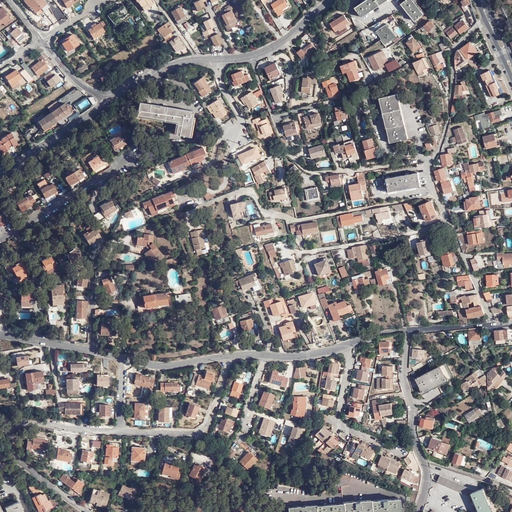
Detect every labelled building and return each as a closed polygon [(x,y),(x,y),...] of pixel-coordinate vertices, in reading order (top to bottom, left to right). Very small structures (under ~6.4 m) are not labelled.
[(36,12),(47,3),(44,0),(24,0),(30,7),(32,6),(36,12)] [(138,1),(143,9),(149,5),(150,7),(154,4),(151,0),(136,0),(137,2),(138,1)] [(204,0),(197,0),(193,2),(196,10),(203,7),(202,6),(204,5),(202,1),(204,0)] [(279,0),(271,5),(275,13),(281,10),(287,6),(284,0),(279,0)] [(361,0),(354,5),(361,17),(386,0),(361,0)] [(406,0),(400,4),(412,22),(422,16),(411,0),(406,0)] [(460,0),(461,1),(459,3),(467,18),(470,17),(466,9),(464,6),(469,4),(467,0),(460,0)] [(49,6),(47,3),(36,12),(39,15),(49,6)] [(108,17),(115,27),(123,21),(121,19),(129,13),(123,5),(116,11),(115,9),(111,12),(112,14),(108,17)] [(221,14),(223,18),(226,25),(225,25),(227,29),(236,25),(235,22),(234,20),(236,19),(232,12),(233,10),(231,5),(224,9),(225,12),(221,14)] [(171,11),(176,20),(185,16),(180,6),(171,11)] [(13,21),(11,18),(10,19),(8,16),(9,15),(4,7),(0,8),(0,10),(1,12),(0,12),(0,23),(0,24),(4,22),(6,25),(13,21)] [(378,15),(376,12),(364,19),(365,22),(378,15)] [(51,26),(57,21),(51,13),(45,17),(51,26)] [(330,24),(335,32),(339,29),(340,31),(347,27),(346,25),(349,23),(344,15),(330,24)] [(187,19),(185,16),(176,20),(178,24),(187,19)] [(204,36),(213,32),(211,29),(211,28),(213,27),(212,26),(213,25),(210,18),(202,22),(206,30),(202,32),(204,36)] [(425,32),(425,33),(427,30),(429,32),(435,25),(429,20),(424,26),(418,29),(419,30),(421,29),(425,32)] [(455,26),(460,33),(469,27),(464,20),(459,23),(456,20),(452,23),(455,26)] [(166,40),(172,36),(171,33),(174,31),(168,22),(158,29),(160,33),(161,32),(166,40)] [(90,30),(94,38),(106,32),(101,23),(98,25),(93,27),(90,30)] [(387,23),(384,25),(394,38),(396,37),(387,23)] [(385,44),(394,38),(384,25),(376,31),(385,44)] [(438,28),(435,25),(429,32),(427,30),(425,33),(428,35),(429,34),(430,36),(438,28)] [(19,43),(26,37),(18,27),(11,33),(13,36),(9,39),(14,45),(18,42),(19,43)] [(447,28),(444,30),(446,33),(447,33),(451,38),(458,34),(453,27),(449,31),(447,28)] [(213,32),(204,36),(205,39),(209,37),(214,47),(221,43),(217,33),(214,35),(213,32)] [(67,41),(63,43),(64,45),(68,51),(79,44),(73,34),(65,39),(67,41)] [(175,39),(172,36),(166,40),(167,42),(169,41),(177,52),(180,50),(180,51),(186,47),(181,40),(179,41),(177,38),(175,39)] [(411,42),(408,44),(413,51),(420,46),(412,36),(408,39),(409,40),(411,42)] [(8,38),(5,40),(8,44),(10,46),(11,48),(14,45),(9,39),(8,38)] [(460,50),(467,60),(468,59),(477,52),(470,42),(460,50)] [(299,62),(305,68),(312,62),(311,61),(316,58),(314,56),(319,52),(312,43),(302,50),(301,49),(297,52),(302,59),(299,62)] [(80,45),(79,44),(68,51),(66,53),(67,54),(80,45)] [(389,63),(383,50),(380,52),(385,64),(386,64),(389,63)] [(455,57),(455,68),(466,60),(458,50),(456,52),(455,57)] [(385,64),(380,52),(368,58),(374,71),(385,66),(386,66),(386,64),(385,64)] [(436,53),(434,54),(431,55),(435,65),(440,64),(436,53)] [(33,67),(39,75),(50,67),(46,62),(47,61),(43,55),(39,58),(41,61),(33,67)] [(467,60),(466,61),(470,67),(473,70),(476,69),(478,68),(471,58),(469,60),(468,59),(467,60)] [(396,59),(389,63),(386,64),(386,66),(385,66),(389,72),(400,66),(399,63),(398,62),(396,59)] [(276,60),(266,65),(271,76),(281,72),(276,60)] [(343,65),(345,72),(347,71),(351,82),(361,79),(357,69),(358,68),(355,60),(343,65)] [(426,67),(422,60),(414,63),(418,71),(417,71),(419,76),(424,74),(422,69),(426,67)] [(25,62),(22,65),(25,69),(27,71),(30,68),(25,62)] [(85,64),(77,69),(80,74),(88,69),(85,64)] [(35,74),(34,72),(30,68),(27,71),(32,77),(35,74)] [(6,76),(11,84),(13,86),(20,81),(19,79),(22,77),(17,69),(6,76)] [(27,71),(25,69),(21,72),(29,82),(33,78),(32,77),(27,71)] [(233,81),(234,85),(250,79),(247,73),(244,75),(242,69),(231,73),(234,80),(233,81)] [(43,78),(52,89),(61,82),(52,71),(43,78)] [(482,75),(493,99),(502,94),(491,71),(482,75)] [(313,83),(316,84),(317,78),(313,78),(313,76),(308,76),(308,78),(304,78),(302,92),(311,93),(313,83)] [(199,91),(202,96),(210,92),(204,83),(206,82),(203,77),(194,83),(199,91)] [(434,77),(426,81),(431,92),(439,88),(434,77)] [(455,86),(454,95),(463,95),(470,95),(463,80),(460,82),(462,84),(455,86)] [(276,102),(286,99),(281,82),(271,85),(276,102)] [(330,97),(336,95),(340,94),(339,90),(336,83),(327,87),(329,94),(330,97)] [(245,100),(249,108),(259,103),(253,91),(242,97),(244,101),(245,100)] [(385,121),(390,142),(408,138),(397,94),(380,98),(385,121)] [(215,113),(213,113),(216,119),(219,117),(220,118),(227,114),(222,108),(223,107),(218,100),(210,105),(215,113)] [(37,119),(43,128),(70,110),(64,101),(37,119)] [(176,121),(176,123),(174,134),(187,137),(192,110),(139,101),(137,114),(176,121)] [(349,118),(347,110),(342,112),(340,107),(336,108),(339,120),(349,118)] [(474,117),(476,122),(480,121),(482,130),(493,126),(492,123),(501,120),(499,116),(502,115),(501,110),(485,115),(484,113),(474,117)] [(314,123),(321,121),(319,112),(305,116),(308,128),(315,126),(314,123)] [(136,116),(176,123),(176,121),(137,114),(136,116)] [(260,131),(262,136),(272,132),(267,119),(261,121),(260,118),(253,120),(255,124),(257,123),(260,131)] [(93,121),(97,127),(101,125),(97,119),(93,121)] [(294,132),(294,133),(298,132),(295,120),(291,121),(291,122),(287,123),(284,124),(286,134),(294,132)] [(434,133),(435,136),(440,134),(437,124),(429,127),(431,134),(434,133)] [(454,130),(456,136),(458,141),(459,144),(467,141),(462,127),(454,130)] [(0,153),(6,149),(4,146),(6,145),(6,144),(10,141),(12,145),(17,142),(9,131),(4,134),(5,135),(0,137),(0,153)] [(334,137),(337,143),(344,140),(341,134),(334,137)] [(111,145),(115,151),(126,143),(120,135),(111,140),(113,144),(111,145)] [(484,138),(487,149),(498,146),(495,135),(484,138)] [(374,147),(375,147),(372,138),(363,141),(366,150),(365,150),(367,158),(378,154),(376,149),(374,149),(374,147)] [(341,150),(342,154),(344,159),(358,155),(353,140),(344,143),(344,141),(338,143),(334,145),(336,152),(341,150)] [(319,156),(325,154),(322,144),(308,148),(311,158),(319,156)] [(186,153),(190,164),(191,165),(199,162),(198,161),(204,159),(203,156),(206,155),(203,147),(186,153)] [(238,165),(242,164),(248,161),(252,159),(248,150),(244,152),(238,155),(240,158),(235,160),(238,165)] [(453,164),(450,152),(449,152),(440,155),(444,166),(453,164)] [(185,165),(188,164),(184,154),(168,161),(172,173),(186,167),(185,165)] [(80,159),(86,169),(91,166),(94,171),(105,164),(101,158),(100,159),(98,156),(87,162),(84,156),(80,159)] [(258,185),(258,184),(264,181),(260,173),(264,170),(268,168),(264,162),(251,168),(255,175),(254,176),(257,182),(255,183),(255,184),(256,186),(258,185)] [(470,165),(470,169),(471,172),(480,170),(485,169),(483,162),(470,165)] [(440,180),(446,178),(449,177),(447,170),(446,167),(443,168),(441,167),(434,169),(435,171),(434,171),(437,181),(440,180)] [(65,177),(71,186),(85,177),(80,168),(65,177)] [(27,169),(23,171),(27,178),(31,175),(27,169)] [(473,180),(471,172),(470,169),(466,170),(466,171),(462,172),(463,178),(464,178),(467,177),(467,181),(469,180),(469,181),(473,180)] [(480,174),(480,170),(471,172),(473,180),(473,181),(477,180),(476,175),(480,174)] [(22,181),(27,178),(23,171),(18,174),(22,181)] [(363,172),(356,173),(358,184),(349,185),(351,197),(363,195),(362,191),(367,190),(363,172)] [(386,178),(388,192),(420,186),(418,173),(386,178)] [(332,184),(341,182),(339,174),(326,177),(327,182),(331,181),(332,184)] [(160,182),(154,177),(151,181),(157,186),(160,182)] [(37,183),(46,198),(54,193),(58,191),(53,183),(49,185),(44,178),(37,183)] [(447,182),(446,178),(440,180),(445,194),(453,191),(450,181),(447,182)] [(479,184),(474,185),(469,186),(470,192),(475,190),(481,189),(479,184)] [(307,189),(309,200),(320,198),(317,187),(307,189)] [(285,188),(278,189),(280,199),(287,197),(285,188)] [(148,205),(151,212),(158,210),(158,211),(160,212),(162,211),(163,211),(164,211),(165,211),(166,210),(167,209),(168,209),(169,208),(170,206),(169,205),(175,203),(174,200),(178,199),(174,189),(164,193),(164,192),(153,197),(143,201),(145,206),(148,205)] [(271,201),(280,199),(278,189),(275,190),(275,191),(269,193),(271,201)] [(511,190),(506,191),(506,189),(500,190),(501,193),(506,193),(506,198),(504,198),(504,201),(511,200),(511,190)] [(207,200),(215,195),(207,192),(207,193),(204,196),(207,200)] [(56,196),(54,193),(46,198),(48,201),(56,196)] [(16,202),(22,211),(29,207),(28,205),(35,201),(31,195),(26,197),(26,196),(16,202)] [(466,200),(467,209),(480,207),(478,196),(470,197),(470,199),(466,200)] [(429,199),(425,200),(426,203),(420,206),(427,221),(437,217),(431,201),(429,202),(429,199)] [(102,212),(104,216),(116,209),(110,200),(100,206),(103,211),(102,212)] [(243,201),(231,204),(235,217),(242,216),(241,211),(246,210),(243,201)] [(404,203),(406,209),(407,210),(412,208),(409,202),(404,203)] [(388,206),(372,209),(373,214),(375,214),(376,219),(390,216),(388,206)] [(131,209),(124,212),(127,218),(133,215),(131,209)] [(373,216),(370,209),(362,211),(362,215),(363,218),(367,217),(367,218),(373,216)] [(407,210),(406,209),(403,210),(404,212),(401,213),(403,219),(406,217),(407,219),(410,218),(407,210)] [(0,226),(12,218),(7,210),(0,214),(0,226)] [(477,227),(488,227),(487,214),(487,210),(486,210),(479,211),(479,214),(476,214),(477,223),(477,227)] [(353,216),(352,213),(345,215),(340,216),(342,226),(343,226),(350,224),(354,223),(353,216)] [(362,215),(353,216),(354,223),(355,223),(364,222),(363,218),(362,215)] [(296,230),(297,235),(317,231),(315,221),(298,225),(299,230),(296,230)] [(86,229),(87,231),(90,229),(91,231),(95,228),(92,223),(90,224),(91,225),(86,229)] [(253,224),(255,236),(273,231),(271,223),(260,226),(259,223),(253,224)] [(102,239),(95,228),(91,231),(90,229),(87,231),(87,232),(88,233),(84,235),(89,244),(94,241),(98,246),(102,239)] [(195,237),(192,238),(195,250),(196,250),(201,248),(205,247),(205,246),(204,242),(201,229),(193,231),(195,237)] [(482,229),(471,231),(466,232),(468,244),(484,241),(482,232),(482,229)] [(148,249),(144,253),(150,260),(155,255),(159,259),(163,256),(164,255),(152,242),(152,234),(142,233),(142,237),(136,237),(135,245),(145,245),(148,249)] [(427,240),(423,241),(421,242),(417,243),(421,255),(431,252),(427,240)] [(274,249),(271,242),(264,244),(266,251),(267,251),(270,257),(273,256),(270,250),(274,249)] [(375,257),(376,258),(380,257),(377,244),(370,246),(372,257),(375,257)] [(368,258),(366,245),(352,247),(352,248),(347,249),(349,257),(354,256),(355,258),(355,257),(357,257),(358,260),(359,263),(362,262),(363,267),(370,266),(368,258)] [(66,255),(71,263),(82,257),(79,252),(77,252),(75,249),(66,255)] [(441,256),(444,267),(449,265),(450,266),(451,266),(452,265),(453,264),(452,262),(455,262),(452,250),(449,251),(449,250),(446,250),(447,255),(441,256)] [(498,267),(498,268),(511,267),(511,252),(502,254),(502,253),(498,253),(498,254),(496,254),(496,261),(497,264),(498,267)] [(42,265),(48,275),(58,268),(51,256),(42,261),(44,264),(42,265)] [(176,256),(165,259),(167,265),(177,263),(176,256)] [(282,267),(285,275),(292,273),(292,271),(295,269),(292,259),(283,262),(279,263),(281,268),(282,267)] [(313,263),(318,275),(329,270),(325,259),(313,263)] [(13,270),(19,280),(30,273),(25,264),(23,265),(22,262),(12,268),(9,262),(4,265),(8,272),(13,270)] [(348,275),(344,266),(339,268),(343,278),(348,275)] [(379,271),(377,272),(380,286),(387,285),(387,286),(392,284),(393,283),(391,278),(390,278),(387,269),(383,270),(382,269),(379,270),(379,271)] [(242,289),(248,287),(249,290),(259,286),(254,273),(238,279),(238,280),(241,287),(242,289)] [(352,281),(355,290),(360,289),(360,286),(370,283),(368,278),(365,279),(364,278),(362,279),(361,275),(352,277),(354,281),(352,281)] [(485,275),(486,286),(496,286),(496,285),(497,285),(497,275),(485,275)] [(457,277),(457,281),(466,281),(467,288),(472,288),(471,283),(472,283),(469,276),(457,277)] [(76,285),(86,287),(87,279),(78,277),(76,285)] [(101,280),(107,295),(113,293),(112,291),(115,290),(110,277),(101,280)] [(458,289),(467,288),(466,281),(457,281),(458,289)] [(324,291),(329,289),(327,284),(323,286),(316,288),(318,293),(322,292),(324,291)] [(51,289),(52,303),(63,302),(62,291),(64,291),(63,285),(55,286),(55,288),(51,289)] [(170,291),(136,297),(137,305),(144,304),(144,306),(146,308),(149,307),(151,305),(168,303),(166,295),(170,295),(170,291)] [(20,292),(20,308),(33,309),(34,293),(20,292)] [(311,292),(297,296),(301,307),(314,303),(311,292)] [(327,303),(322,292),(318,293),(316,294),(322,309),(327,307),(332,321),(339,318),(338,314),(351,309),(349,304),(346,305),(344,299),(335,302),(335,301),(327,303)] [(488,292),(483,293),(487,303),(491,302),(488,292)] [(462,297),(462,296),(457,297),(458,300),(461,299),(464,309),(466,309),(469,308),(467,303),(473,301),(474,307),(481,306),(479,302),(477,294),(465,296),(462,297)] [(273,303),(271,298),(262,302),(264,309),(269,307),(272,317),(276,315),(276,314),(279,312),(282,311),(281,306),(282,306),(280,301),(273,303)] [(77,321),(85,322),(86,312),(87,312),(88,304),(78,303),(77,321)] [(211,309),(216,321),(226,318),(221,305),(211,309)] [(484,314),(481,306),(474,307),(469,308),(466,309),(464,309),(457,310),(461,320),(463,319),(464,324),(470,323),(468,318),(484,314)] [(239,321),(242,332),(249,331),(248,329),(252,328),(250,318),(239,321)] [(277,327),(281,339),(291,336),(290,331),(293,330),(290,321),(282,324),(283,326),(277,327)] [(100,334),(115,335),(116,324),(101,323),(100,334)] [(479,339),(478,328),(468,329),(469,344),(481,343),(481,338),(479,339)] [(508,330),(494,331),(495,341),(509,340),(508,330)] [(380,352),(388,352),(389,352),(389,342),(380,342),(380,352)] [(424,349),(413,348),(411,348),(410,356),(412,357),(424,358),(424,349)] [(29,364),(29,352),(16,353),(17,364),(29,364)] [(364,367),(369,368),(370,360),(360,357),(359,362),(362,363),(361,366),(364,367)] [(497,366),(504,364),(502,357),(499,358),(499,362),(496,363),(497,366)] [(451,360),(447,363),(454,376),(458,374),(451,360)] [(326,376),(332,377),(333,374),(337,374),(339,365),(331,363),(328,364),(326,376)] [(454,376),(447,363),(432,371),(431,370),(424,373),(425,374),(417,379),(424,392),(454,376)] [(390,370),(392,370),(392,365),(382,365),(382,374),(385,374),(386,378),(377,378),(377,389),(383,389),(383,388),(391,387),(391,382),(393,382),(393,378),(392,378),(393,374),(390,374),(390,370)] [(306,366),(293,378),(305,376),(304,372),(307,371),(306,366)] [(368,372),(369,368),(364,367),(364,371),(358,370),(356,380),(366,382),(368,372)] [(494,371),(492,369),(489,372),(487,378),(487,383),(490,387),(492,387),(494,385),(496,388),(503,380),(503,379),(499,375),(494,371)] [(269,382),(285,386),(288,378),(277,375),(278,371),(272,370),(269,382)] [(213,374),(206,371),(204,376),(194,373),(190,386),(195,388),(196,385),(208,389),(213,374)] [(502,371),(499,375),(503,379),(507,375),(502,371)] [(44,383),(42,372),(26,374),(28,391),(35,391),(34,384),(44,383)] [(466,388),(477,381),(479,380),(485,376),(485,375),(478,379),(476,376),(478,375),(475,372),(466,378),(468,381),(467,382),(467,381),(462,384),(466,388)] [(108,385),(108,376),(101,376),(101,374),(97,374),(97,385),(108,385)] [(145,375),(143,375),(142,376),(136,375),(134,384),(143,386),(145,375)] [(147,376),(145,375),(143,386),(151,387),(153,378),(147,377),(147,376)] [(333,381),(334,378),(332,377),(326,376),(324,389),(334,391),(335,382),(333,381)] [(0,388),(16,386),(15,383),(10,384),(10,382),(9,383),(9,379),(7,380),(4,380),(3,380),(0,380),(0,388)] [(66,379),(66,390),(78,389),(77,379),(66,379)] [(230,394),(237,397),(242,384),(234,381),(230,394)] [(480,385),(477,381),(466,388),(468,393),(480,385)] [(164,391),(179,391),(179,387),(177,387),(177,383),(160,383),(160,390),(160,397),(164,397),(164,391)] [(365,386),(358,384),(357,388),(354,388),(352,398),(362,399),(365,386)] [(258,405),(269,409),(270,404),(274,394),(264,390),(258,405)] [(330,396),(322,394),(321,405),(331,407),(332,400),(329,400),(330,396)] [(301,400),(301,396),(294,396),(294,400),(293,400),(293,407),(292,409),(290,414),(294,415),(294,418),(299,420),(302,412),(304,406),(303,406),(303,400),(301,400)] [(378,403),(378,402),(378,400),(371,401),(372,403),(374,420),(381,418),(381,415),(393,413),(392,409),(397,408),(396,402),(379,404),(378,403)] [(185,414),(194,417),(198,406),(189,402),(185,414)] [(358,416),(361,404),(354,402),(353,406),(351,406),(348,416),(352,417),(354,417),(355,415),(358,416)] [(64,411),(64,414),(79,414),(79,405),(79,403),(64,403),(58,404),(59,412),(64,411)] [(110,416),(110,405),(99,404),(99,412),(96,412),(96,417),(103,417),(103,416),(110,416)] [(144,405),(144,404),(135,404),(134,419),(143,419),(144,405)] [(224,412),(235,416),(238,409),(232,407),(232,408),(227,406),(224,412)] [(439,406),(436,408),(437,410),(444,414),(453,408),(452,406),(449,408),(449,407),(446,409),(439,406)] [(168,416),(168,407),(158,407),(157,421),(167,421),(168,416)] [(476,413),(473,410),(464,416),(468,421),(477,416),(476,413)] [(419,426),(431,428),(433,418),(424,416),(424,418),(421,418),(419,426)] [(232,424),(233,421),(225,418),(224,419),(222,418),(220,424),(219,428),(230,432),(233,425),(232,424)] [(274,422),(263,419),(261,425),(262,426),(261,428),(260,428),(258,435),(268,438),(274,422)] [(287,434),(293,422),(289,420),(283,432),(287,434)] [(405,420),(397,420),(397,431),(405,431),(405,420)] [(303,431),(305,426),(297,424),(296,429),(292,428),(288,442),(296,444),(300,430),(303,431)] [(334,432),(331,429),(330,430),(329,432),(327,430),(322,426),(314,434),(324,443),(325,442),(331,435),(334,432)] [(331,435),(325,442),(328,445),(332,448),(337,442),(333,438),(334,437),(331,435)] [(28,440),(27,451),(32,452),(32,448),(47,450),(48,440),(33,438),(33,440),(28,440)] [(448,444),(442,441),(432,438),(429,448),(446,454),(450,444),(448,444)] [(365,442),(361,440),(359,444),(357,443),(356,444),(353,443),(349,451),(353,453),(359,456),(359,455),(365,442)] [(368,443),(365,442),(359,455),(368,459),(373,450),(367,447),(366,447),(368,443)] [(111,462),(117,462),(118,443),(113,443),(113,445),(106,445),(106,456),(108,456),(108,457),(105,457),(105,463),(111,464),(111,462)] [(229,460),(240,447),(235,443),(225,456),(229,460)] [(332,448),(328,445),(323,450),(327,453),(332,448)] [(131,460),(143,461),(144,449),(137,449),(137,447),(131,447),(131,460)] [(56,459),(69,461),(70,454),(68,453),(68,451),(58,449),(56,459)] [(81,461),(92,462),(93,451),(83,450),(81,461)] [(256,459),(247,452),(239,462),(239,463),(238,462),(237,463),(237,462),(235,465),(240,469),(243,466),(247,470),(256,459)] [(453,467),(459,468),(460,464),(461,465),(464,455),(456,452),(452,462),(454,463),(453,467)] [(391,457),(392,456),(389,455),(388,456),(388,457),(385,456),(382,455),(378,463),(387,467),(391,457)] [(391,457),(387,467),(386,469),(396,473),(401,463),(397,461),(395,460),(395,459),(391,457)] [(164,464),(162,463),(160,471),(162,471),(162,473),(171,475),(171,477),(179,478),(180,473),(177,472),(179,465),(171,463),(171,462),(164,461),(164,464)] [(195,479),(192,485),(197,486),(200,481),(199,481),(203,473),(206,467),(199,463),(197,466),(194,464),(189,476),(195,479)] [(511,473),(511,472),(510,471),(501,466),(497,475),(505,479),(508,481),(511,473)] [(212,470),(206,467),(203,473),(209,476),(212,470)] [(412,472),(405,468),(401,476),(411,481),(414,474),(412,473),(412,472)] [(61,472),(57,477),(71,488),(71,487),(74,489),(73,490),(79,494),(81,492),(79,490),(84,483),(78,479),(75,482),(61,472)] [(438,482),(470,495),(473,488),(441,475),(438,482)] [(34,483),(29,486),(36,494),(40,491),(34,483)] [(137,490),(123,484),(119,494),(133,499),(137,490)] [(104,493),(105,491),(94,487),(90,500),(95,501),(96,500),(97,500),(97,502),(96,503),(101,505),(102,502),(106,503),(109,495),(104,493)] [(494,511),(485,487),(473,491),(481,511),(494,511)] [(46,510),(47,510),(47,508),(50,507),(47,502),(46,502),(42,496),(41,494),(33,498),(40,511),(43,511),(47,511),(46,510)] [(47,508),(47,510),(53,506),(50,500),(49,501),(45,494),(42,496),(46,502),(47,502),(50,507),(47,508)] [(377,511),(399,510),(397,498),(370,500),(370,499),(343,502),(343,503),(316,506),(315,505),(288,508),(288,511),(377,511)] [(24,511),(19,502),(6,509),(7,511),(24,511)]
